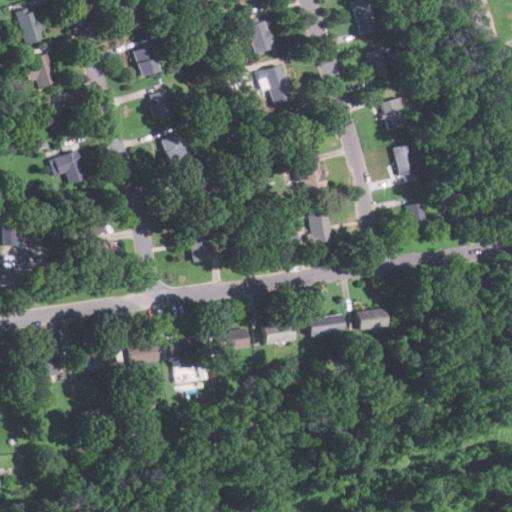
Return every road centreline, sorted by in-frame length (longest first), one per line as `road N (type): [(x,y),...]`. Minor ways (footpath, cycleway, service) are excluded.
road 1 (residential): [(0,316),(511,238)]
road 2 (residential): [(151,294),(137,217),(73,0)]
road 3 (residential): [(307,0),(361,175),(370,262)]
road 4 (track): [(293,511),(511,442)]
road 5 (residential): [(476,0),(511,115)]
